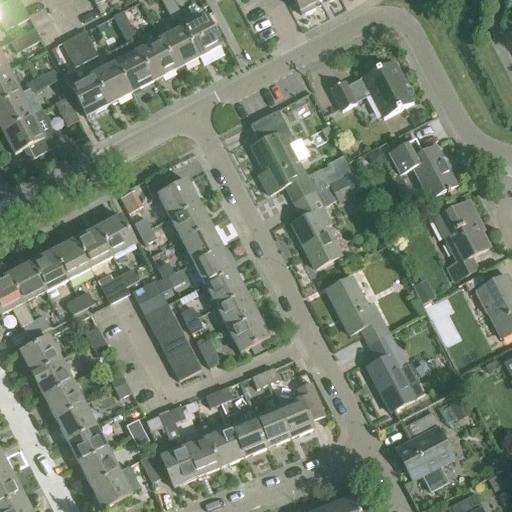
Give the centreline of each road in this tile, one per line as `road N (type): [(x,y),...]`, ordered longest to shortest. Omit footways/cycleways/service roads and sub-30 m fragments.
road 1 (residential): [(370,455),(194,114)]
road 2 (unclassified): [(511,155),(470,139),(398,18),(381,16),(300,58)]
road 3 (unclassified): [(7,214),(194,114)]
road 4 (unclassified): [(370,455),(231,511)]
